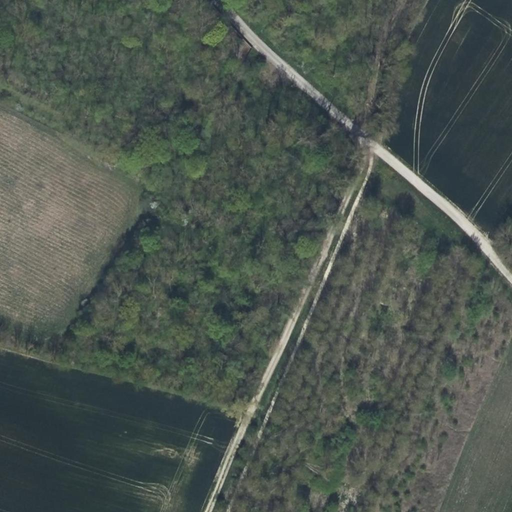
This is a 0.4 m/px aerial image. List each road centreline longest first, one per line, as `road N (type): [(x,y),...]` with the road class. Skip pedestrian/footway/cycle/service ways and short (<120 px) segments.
road 1 (track): [(511,279),(443,201),(368,144),(215,0)]
road 2 (track): [(209,511),(371,146)]
